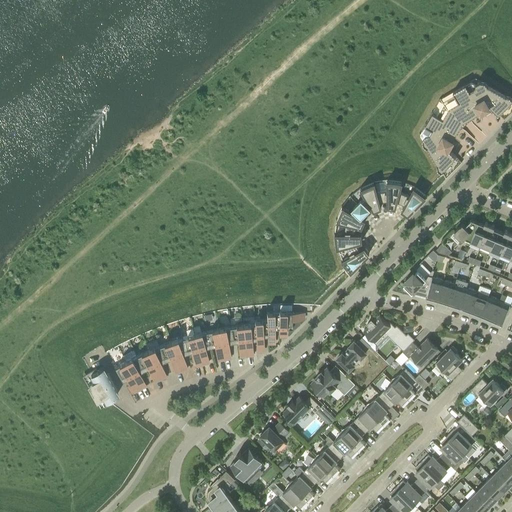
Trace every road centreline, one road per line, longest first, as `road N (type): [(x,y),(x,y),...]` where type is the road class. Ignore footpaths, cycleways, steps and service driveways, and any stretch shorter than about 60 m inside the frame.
road 1 (residential): [(174,486),(184,448),(355,295)]
road 2 (residential): [(503,342),(355,295)]
road 3 (residential): [(355,295),(461,191)]
road 4 (residential): [(426,419),(410,419),(322,511)]
